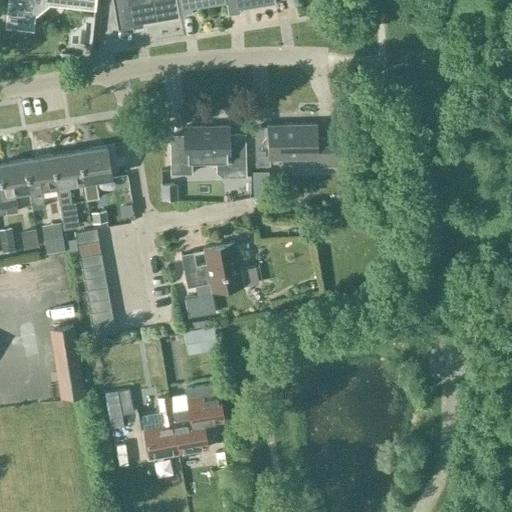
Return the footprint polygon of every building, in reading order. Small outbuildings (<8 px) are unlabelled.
[(95,0),(7,0),(5,28),(33,31),(34,17),(49,4),(94,9),(95,0)] [(180,17),(179,11),(178,11),(176,0),(111,0),(117,27),(131,25),(132,29),(145,27),(144,22),(180,17)] [(176,0),(178,11),(179,11),(191,9),(190,5),(222,0),(176,0)] [(224,0),(227,13),(240,11),(239,7),(274,2),(274,0),(224,0)] [(68,34),(67,43),(89,45),(93,17),(84,16),(82,24),(68,34)] [(315,166),(338,166),(337,137),(315,137),(315,122),(267,123),(267,126),(254,126),(255,163),(269,163),(268,158),(315,157),(315,159),(315,166)] [(227,176),(245,175),(244,133),(228,134),(228,126),(184,126),(184,134),(170,134),(170,172),(191,172),(190,160),(226,160),(227,176)] [(105,145),(77,150),(82,180),(82,181),(85,200),(98,198),(95,179),(110,176),(105,145)] [(82,180),(77,150),(51,154),(56,185),(55,185),(58,204),(71,202),(68,183),(82,181),(82,180)] [(56,185),(51,154),(24,158),(29,189),(28,190),(31,208),(44,206),(41,188),(55,185),(56,185)] [(14,192),(28,190),(29,189),(24,158),(0,162),(0,213),(17,211),(14,192)] [(265,182),(265,169),(255,169),(256,182),(265,182)] [(76,232),(77,241),(98,237),(96,229),(76,232)] [(77,241),(79,252),(100,248),(98,237),(77,241)] [(255,266),(239,269),(234,240),(202,246),(205,263),(195,265),(192,251),(180,253),(186,286),(209,282),(211,291),(259,282),(255,266)] [(79,252),(81,262),(102,258),(100,248),(79,252)] [(81,262),(83,272),(104,269),(102,258),(81,262)] [(83,272),(85,282),(105,279),(104,269),(83,272)] [(85,282),(87,293),(107,289),(105,279),(85,282)] [(87,293),(89,303),(109,299),(107,289),(87,293)] [(192,316),(201,314),(197,294),(188,296),(192,316)] [(89,303),(91,314),(111,310),(109,299),(89,303)] [(91,314),(93,324),(113,320),(111,310),(91,314)] [(115,331),(113,320),(93,324),(95,335),(115,331)] [(86,392),(74,323),(50,327),(62,396),(86,392)] [(172,421),(177,452),(206,447),(203,426),(224,422),(217,382),(186,387),(191,418),(172,421)] [(133,411),(129,387),(117,389),(121,413),(133,411)] [(148,457),(177,452),(172,421),(168,395),(157,397),(162,423),(143,426),(148,457)]
